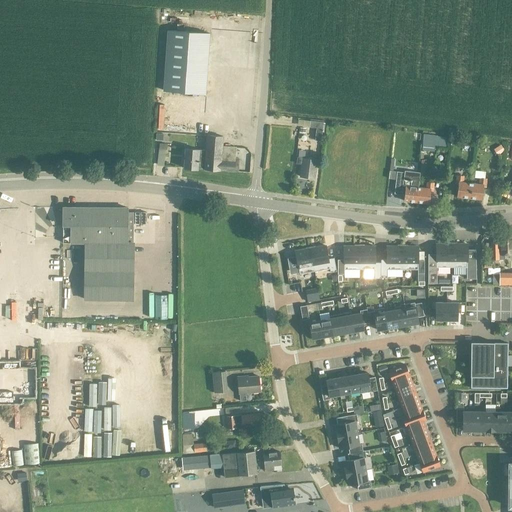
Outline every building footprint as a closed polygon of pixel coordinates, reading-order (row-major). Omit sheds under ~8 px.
[(164,92),(206,95),(210,36),(169,32),(164,92)] [(188,103),(187,95),(175,95),(175,104),(188,103)] [(324,125),(311,123),(310,130),(317,131),(315,142),(322,143),(324,125)] [(446,149),(447,138),(423,135),(421,151),(430,152),(431,142),(440,143),(439,148),(446,149)] [(221,171),(234,172),(237,172),(238,163),(235,162),(236,148),(222,147),(223,137),(207,136),(206,156),(204,170),(221,171)] [(464,140),(463,146),(475,148),(476,142),(464,140)] [(496,145),(500,151),(507,147),(504,141),(496,145)] [(162,145),(161,170),(179,171),(180,162),(168,162),(168,154),(172,154),(173,145),(162,145)] [(198,169),(204,170),(206,156),(199,156),(199,151),(185,150),(184,169),(198,170),(198,169)] [(303,158),(297,157),(296,164),(302,165),(300,177),(315,179),(318,161),(302,159),(303,158)] [(394,194),(402,195),(402,194),(405,194),(404,201),(417,203),(418,188),(420,173),(405,171),(404,173),(397,172),(394,194)] [(457,197),(469,199),(471,184),(463,183),(464,177),(457,176),(456,185),(458,185),(457,197)] [(479,185),(471,184),(469,199),(482,200),(484,188),(486,188),(487,180),(480,179),(479,185)] [(426,189),(418,188),(417,203),(429,204),(431,192),(433,192),(434,184),(427,183),(426,189)] [(63,243),(85,244),(85,300),(133,300),(133,244),(134,213),(128,213),(128,208),(63,208),(63,243)] [(499,255),(511,254),(511,234),(498,235),(499,255)] [(451,242),(435,242),(435,266),(451,266),(451,242)] [(451,242),(451,266),(466,266),(466,274),(472,274),(472,261),(466,261),(466,242),(451,242)] [(326,246),(311,249),(315,272),(330,269),(330,273),(336,272),(334,258),(328,259),(326,246)] [(375,246),(359,247),(360,270),(375,270),(375,278),(381,278),(381,277),(381,263),(375,263),(375,246)] [(338,260),(338,275),(345,275),(345,270),(360,270),(359,247),(344,247),(344,260),(338,260)] [(387,270),(402,270),(402,247),(387,247),(387,260),(381,260),(381,263),(381,277),(387,277),(387,270)] [(417,247),(402,247),(402,270),(418,270),(418,274),(424,274),(424,260),(418,260),(418,247),(417,247)] [(311,249),(295,251),(299,274),(315,272),(311,249)] [(508,274),(500,274),(500,275),(499,285),(507,285),(508,274)] [(404,305),(405,309),(408,325),(418,323),(417,318),(424,317),(421,303),(414,304),(414,303),(404,305)] [(446,320),(447,303),(436,303),(436,320),(446,320)] [(457,303),(447,303),(446,320),(457,320),(457,303)] [(400,306),(394,307),(395,310),(398,327),(408,325),(405,309),(404,305),(404,304),(400,304),(400,306)] [(300,307),(302,320),(309,319),(307,305),(300,307)] [(374,311),(367,313),(369,323),(370,326),(376,325),(377,330),(388,329),(385,312),(384,308),(374,310),(374,311)] [(360,314),(350,315),(353,332),(364,330),(363,325),(369,323),(367,313),(367,310),(360,311),(360,314)] [(395,310),(385,312),(388,329),(398,327),(395,310)] [(343,333),(353,332),(350,315),(350,313),(340,315),(343,333)] [(330,316),(330,319),(333,335),(343,333),(340,315),(330,316)] [(330,319),(320,321),(323,337),(333,335),(330,319)] [(312,339),(323,337),(320,321),(310,323),(312,339)] [(470,377),(470,388),(507,388),(507,343),(494,343),(494,342),(470,342),(470,377)] [(392,381),(409,375),(406,365),(388,372),(392,381)] [(214,393),(228,392),(226,371),(212,372),(214,393)] [(376,378),(369,379),(368,373),(357,375),(360,392),(361,394),(378,391),(376,378)] [(350,393),(360,392),(357,375),(347,377),(350,393)] [(409,375),(392,381),(396,390),(412,384),(409,375)] [(448,376),(442,379),(447,392),(454,389),(448,376)] [(260,392),(259,377),(246,378),(246,377),(238,378),(239,394),(260,392)] [(347,377),(337,378),(340,395),(350,393),(347,377)] [(330,397),(340,395),(337,378),(327,380),(328,386),(321,387),(323,400),(330,399),(330,397)] [(399,399),(416,393),(412,384),(396,390),(399,399)] [(416,393),(399,399),(402,408),(419,401),(416,393)] [(22,400),(0,400),(0,410),(20,410),(21,415),(35,415),(34,395),(22,395),(22,400)] [(405,416),(422,410),(419,401),(402,408),(405,416)] [(197,423),(196,403),(186,403),(186,423),(197,423)] [(362,406),(353,407),(353,411),(354,414),(364,413),(362,406)] [(463,423),(463,431),(474,431),(474,412),(464,412),(464,409),(457,409),(456,423),(463,423)] [(422,410),(405,416),(402,418),(406,427),(423,421),(426,420),(422,410)] [(474,412),(474,431),(485,431),(485,412),(474,412)] [(485,431),(496,431),(496,412),(485,412),(485,431)] [(496,412),(496,431),(507,431),(507,412),(496,412)] [(255,425),(263,425),(262,414),(246,415),(241,416),(242,426),(247,426),(248,428),(255,427),(255,425)] [(337,437),(357,434),(355,422),(358,422),(356,415),(343,417),(344,424),(335,425),(337,437)] [(236,428),(235,416),(227,417),(228,429),(236,428)] [(423,421),(406,427),(409,436),(426,430),(423,421)] [(413,445),(430,439),(426,430),(409,436),(413,445)] [(194,433),(183,434),(183,454),(195,453),(207,452),(206,443),(194,444),(194,433)] [(357,434),(337,437),(339,449),(348,448),(349,454),(352,454),(363,452),(362,445),(359,445),(357,434)] [(430,439),(413,445),(416,454),(433,447),(430,439)] [(22,462),(35,461),(34,441),(21,441),(22,462)] [(419,463),(436,456),(433,447),(416,454),(419,463)] [(8,463),(17,463),(17,448),(8,448),(8,463)] [(366,458),(365,451),(363,452),(352,454),(353,460),(348,461),(344,462),(346,474),(365,470),(363,459),(366,458)] [(256,474),(254,452),(237,454),(237,453),(222,455),(222,454),(210,456),(211,469),(223,468),(224,478),(239,476),(256,474)] [(280,452),(263,454),(265,472),(273,471),(273,466),(281,465),(280,452)] [(191,469),(207,468),(205,456),(190,458),(191,469)] [(436,456),(419,463),(423,472),(440,466),(436,456)] [(365,470),(346,474),(348,485),(357,484),(358,490),(371,488),(370,481),(367,482),(365,470)] [(284,485),(260,487),(263,508),(273,507),(273,508),(295,505),(294,499),(295,498),(295,496),(294,496),(293,490),(293,488),(285,490),(283,490),(282,486),(284,486),(284,485)] [(214,508),(245,504),(243,491),(212,495),(214,508)]
